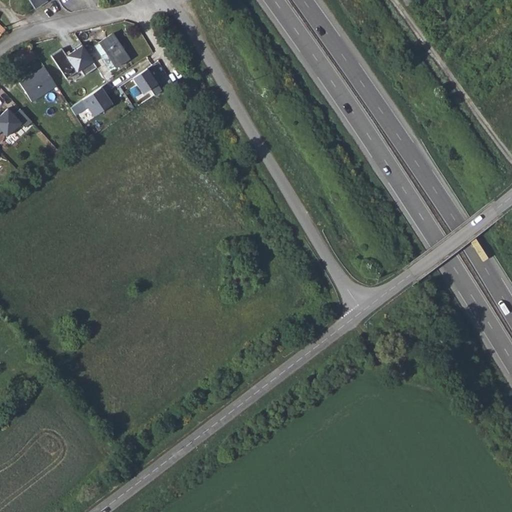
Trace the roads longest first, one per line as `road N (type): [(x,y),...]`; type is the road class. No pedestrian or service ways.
road 1 (trunk): [(274,0),(511,360)]
road 2 (trunk): [(511,312),(303,0)]
road 3 (unclassified): [(364,310),(166,0)]
road 4 (tertiary): [(97,511),(364,310)]
road 5 (tertiary): [(364,310),(511,195)]
road 6 (unclassified): [(0,53),(44,28),(165,0)]
